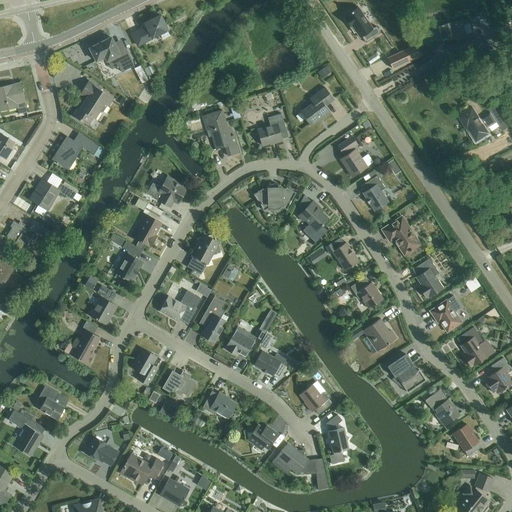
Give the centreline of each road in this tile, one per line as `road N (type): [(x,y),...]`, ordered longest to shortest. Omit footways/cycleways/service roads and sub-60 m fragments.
road 1 (residential): [(511,458),(464,385),(418,341),(397,286),(342,202),(301,169)]
road 2 (unclassified): [(511,306),(372,101)]
road 3 (residential): [(301,169),(255,168),(205,204),(133,321)]
road 4 (residential): [(305,439),(265,396),(133,321)]
road 5 (residential): [(0,204),(52,120),(35,46)]
road 6 (residential): [(133,321),(107,402),(55,457)]
road 7 (unclassified): [(372,101),(304,0)]
